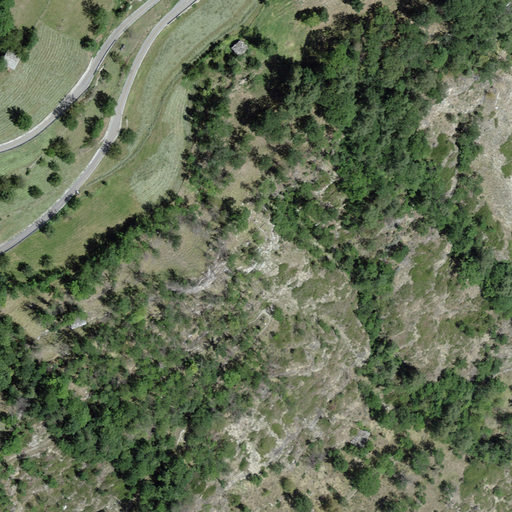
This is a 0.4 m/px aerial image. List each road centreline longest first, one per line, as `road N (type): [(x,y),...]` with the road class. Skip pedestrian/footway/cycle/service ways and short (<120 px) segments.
road 1 (residential): [(187,0),(143,42),(96,153),(52,209),(0,251)]
road 2 (residential): [(0,151),(51,118),(110,34),(153,0)]
